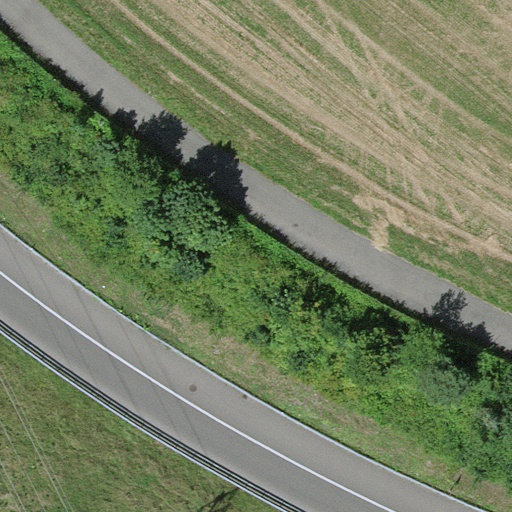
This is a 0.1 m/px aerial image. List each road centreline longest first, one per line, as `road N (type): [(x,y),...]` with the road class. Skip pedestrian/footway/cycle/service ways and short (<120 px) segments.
road 1 (track): [(10,0),(185,147),(343,246),(511,331)]
road 2 (motorway): [(350,511),(143,399),(0,300)]
